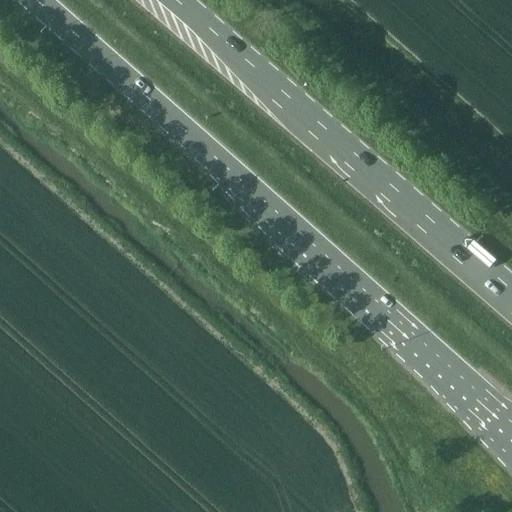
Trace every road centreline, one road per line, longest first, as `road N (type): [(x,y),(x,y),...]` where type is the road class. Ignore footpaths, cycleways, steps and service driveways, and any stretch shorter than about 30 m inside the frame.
road 1 (primary): [(38,0),(511,423)]
road 2 (primary): [(511,294),(175,0)]
